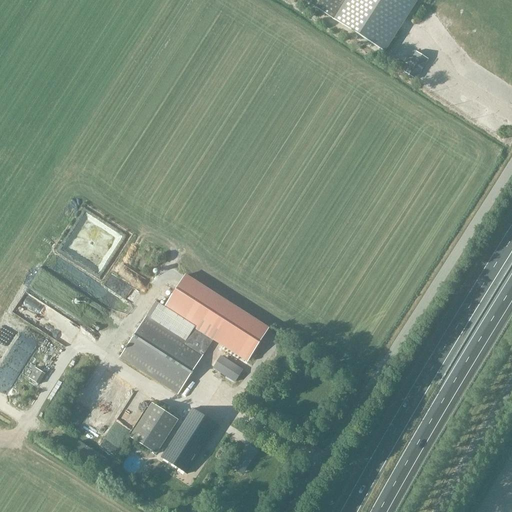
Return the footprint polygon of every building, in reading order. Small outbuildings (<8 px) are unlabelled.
[(303,0),(321,12),(331,18),(342,0),(303,0)] [(342,0),(331,18),(381,50),(413,0),(342,0)] [(402,71),(414,78),(427,58),(415,51),(402,71)] [(73,253),(65,248),(84,214),(78,211),(57,249),(67,254),(67,255),(70,258),(73,253)] [(213,339),(248,361),(269,329),(185,275),(164,307),(195,326),(186,340),(147,315),(120,357),(178,394),(213,339)] [(40,385),(46,374),(36,368),(30,379),(40,385)] [(130,437),(156,454),(178,419),(152,403),(130,437)] [(162,457),(187,473),(218,425),(192,409),(162,457)] [(91,426),(96,417),(88,413),(84,422),(91,426)] [(71,428),(74,420),(61,414),(58,422),(71,428)] [(115,417),(96,445),(108,453),(127,426),(115,417)] [(231,429),(225,440),(234,445),(241,435),(231,429)] [(72,441),(68,449),(97,465),(102,457),(72,441)] [(252,447),(238,469),(244,473),(258,451),(252,447)] [(144,475),(133,477),(135,484),(145,482),(144,475)]
